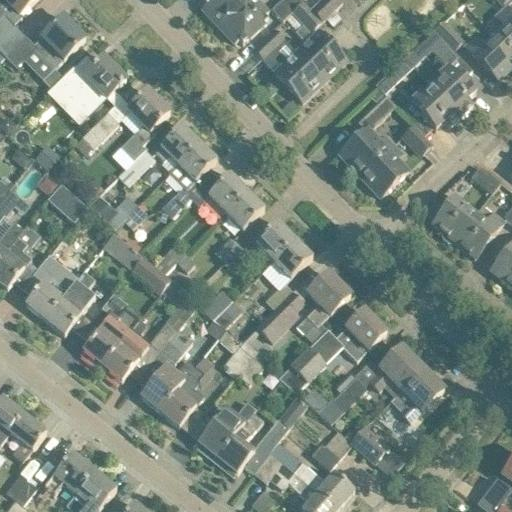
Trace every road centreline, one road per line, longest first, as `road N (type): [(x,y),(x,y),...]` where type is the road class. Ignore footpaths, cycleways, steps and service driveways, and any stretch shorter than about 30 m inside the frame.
road 1 (residential): [(371,244),(141,0)]
road 2 (residential): [(204,511),(0,350)]
road 3 (residential): [(509,391),(371,244)]
road 4 (residential): [(371,244),(511,113)]
road 5 (residential): [(406,511),(509,391)]
